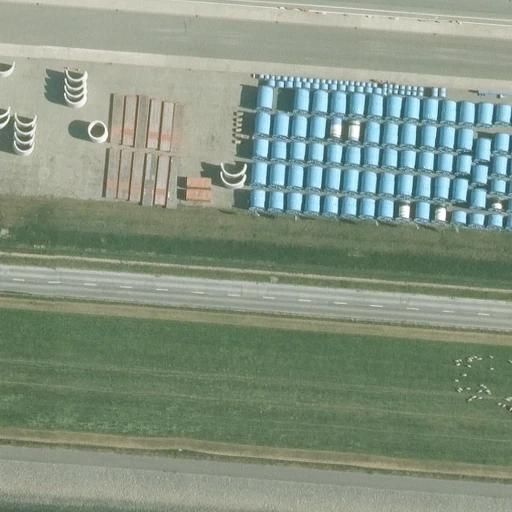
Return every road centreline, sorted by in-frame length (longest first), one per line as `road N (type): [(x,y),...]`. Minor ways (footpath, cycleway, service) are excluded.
road 1 (track): [(511,498),(0,458)]
road 2 (tertiary): [(511,319),(0,279)]
